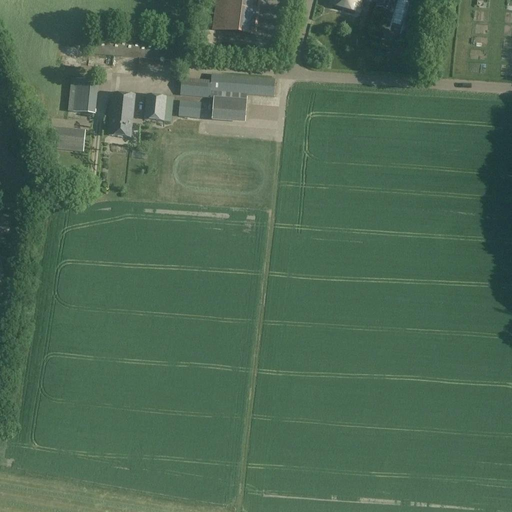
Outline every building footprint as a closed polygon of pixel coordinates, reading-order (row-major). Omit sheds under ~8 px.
[(217,0),(213,30),(255,36),(259,0),(217,0)] [(331,0),(330,5),(357,12),(360,0),(331,0)] [(94,36),(93,56),(172,62),(174,40),(170,40),(170,42),(94,36)] [(191,75),(191,81),(182,80),(180,97),(210,100),(211,94),(215,94),(215,99),(214,98),(212,118),(245,120),(246,101),(246,96),(274,98),(275,81),(212,76),(211,78),(211,83),(205,82),(205,77),(191,75)] [(71,80),(68,113),(95,116),(99,83),(76,80),(76,81),(71,80)] [(113,95),(109,136),(131,139),(135,97),(113,95)] [(164,123),(167,99),(167,98),(146,96),(144,121),(164,123)] [(167,99),(164,123),(171,124),(174,99),(167,99)] [(180,102),(179,117),(199,119),(201,104),(180,102)] [(81,151),(83,130),(44,126),(42,146),(81,151)] [(5,292),(0,293),(0,320),(9,319),(5,292)]
